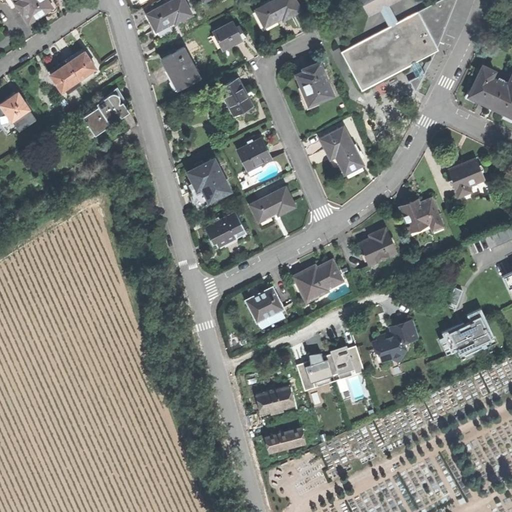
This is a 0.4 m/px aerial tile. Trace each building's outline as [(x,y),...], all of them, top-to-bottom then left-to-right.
[(14,0),(29,21),(53,5),(49,0),(14,0)] [(151,20),(155,28),(174,19),(175,21),(191,13),(184,0),(168,0),(147,12),(151,20)] [(271,0),(256,8),(264,25),(276,18),(282,15),(284,18),(301,9),(296,0),(271,0)] [(383,7),(391,24),(398,21),(389,4),(396,0),(363,0),(362,4),(379,10),(383,7)] [(437,0),(417,11),(433,41),(438,38),(440,43),(456,0),(437,0)] [(340,51),(361,90),(438,49),(433,41),(417,11),(398,21),(391,24),(340,51)] [(212,30),(222,48),(232,43),(242,37),(239,32),(242,30),(239,24),(236,25),(232,19),(212,30)] [(166,68),(176,87),(198,76),(182,44),(160,55),(166,68)] [(68,62),(79,78),(92,69),(96,67),(85,50),(79,54),(68,62)] [(66,58),(68,62),(79,54),(77,51),(72,54),(66,58)] [(56,70),(68,62),(66,58),(59,63),(54,66),(56,70)] [(67,86),(79,78),(68,62),(56,70),(51,73),(62,90),(67,86)] [(308,105),(333,95),(319,62),(302,69),(303,71),(296,74),(301,87),(304,96),(306,95),(309,104),(308,104),(308,105)] [(493,108),(511,116),(511,74),(507,85),(491,77),(494,70),(482,65),(468,96),(493,108)] [(174,89),(176,87),(166,68),(164,70),(169,79),(174,89)] [(92,69),(79,78),(82,83),(95,74),(92,69)] [(410,79),(416,91),(421,81),(418,75),(410,79)] [(70,91),(82,83),(79,78),(67,86),(70,91)] [(219,87),(234,115),(252,105),(244,91),(237,78),(219,87)] [(83,115),(95,133),(130,110),(124,100),(116,89),(97,102),(99,105),(83,115)] [(3,98),(0,100),(0,104),(3,108),(5,111),(6,111),(11,119),(28,107),(29,107),(17,91),(9,96),(8,95),(3,98)] [(35,118),(28,107),(11,119),(18,129),(35,118)] [(90,136),(95,133),(83,115),(78,118),(90,136)] [(335,155),(345,173),(363,164),(343,126),(320,138),(326,150),(330,158),(335,155)] [(261,137),(236,150),(246,170),(258,164),(271,157),(266,148),(261,137)] [(213,157),(187,171),(192,180),(196,188),(201,185),(208,198),(219,193),(219,195),(230,189),(213,157)] [(463,164),(447,171),(457,196),(471,191),(469,185),(484,179),(475,158),(467,161),(462,163),(463,164)] [(262,170),(258,164),(246,170),(250,176),(262,170)] [(250,204),(258,221),(277,211),(278,214),(284,211),(294,205),(284,186),(250,204)] [(407,227),(409,231),(430,223),(432,230),(443,226),(431,197),(419,202),(418,199),(410,202),(399,206),(407,225),(404,226),(405,228),(407,227)] [(245,232),(235,212),(204,228),(207,234),(210,238),(212,237),(217,246),(245,232)] [(511,223),(487,235),(492,247),(511,237),(511,223)] [(368,264),(369,265),(397,252),(387,229),(386,230),(385,227),(375,231),(376,234),(369,237),(358,242),(363,254),(364,253),(368,264)] [(293,276),(306,302),(320,295),(319,292),(343,280),(332,259),(316,268),(314,265),(305,270),(293,276)] [(375,279),(369,265),(368,264),(359,268),(365,283),(375,279)] [(511,270),(501,275),(511,298),(511,270)] [(246,300),(256,322),(283,309),(272,287),(258,294),(246,300)] [(455,287),(448,306),(456,309),(463,290),(455,287)] [(447,329),(458,352),(463,349),(466,355),(487,345),(485,342),(495,337),(481,308),(467,314),(470,321),(465,324),(463,322),(461,323),(447,329)] [(413,317),(389,325),(391,331),(388,332),(384,333),(384,331),(376,334),(378,339),(372,341),(374,349),(399,360),(406,347),(404,340),(418,335),(413,317)] [(298,364),(306,389),(363,370),(355,345),(349,347),(348,344),(340,347),(331,349),(332,353),(324,355),(323,351),(317,352),(310,353),(311,360),(298,364)] [(256,394),(262,412),(294,403),(289,385),(256,394)] [(266,436),(270,451),(306,442),(302,426),(266,436)]
